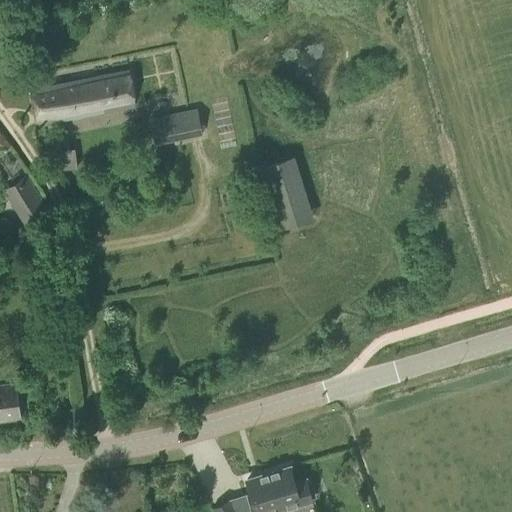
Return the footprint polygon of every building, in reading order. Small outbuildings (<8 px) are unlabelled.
[(30,89),(37,124),(134,104),(129,70),(30,89)] [(166,141),(179,138),(174,114),(161,116),(166,141)] [(0,150),(0,151),(10,145),(0,129),(0,150)] [(74,148),(60,150),(62,170),(77,168),(74,148)] [(45,209),(26,177),(5,190),(24,221),(45,209)] [(0,383),(0,420),(21,417),(16,381),(0,383)] [(258,476),(259,479),(253,481),(252,478),(246,480),(256,511),(264,511),(284,506),(284,508),(311,500),(310,497),(313,496),(308,482),(306,483),(304,480),(294,483),(288,467),(258,476)]
